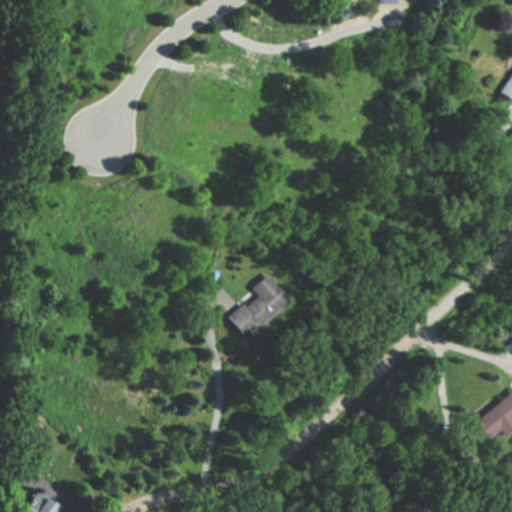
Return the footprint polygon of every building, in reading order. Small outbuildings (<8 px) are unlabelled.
[(511,97),(498,89),(511,66),(511,97)] [(84,174),(100,167),(94,155),(96,154),(83,127),(66,135),(84,174)] [(267,270),(290,295),(259,324),(254,319),(241,331),(230,319),(257,294),(250,286),(267,270)] [(469,416),(510,383),(511,385),(511,431),(507,435),(501,428),(488,439),(469,416)] [(125,436),(138,414),(95,387),(82,408),(125,436)] [(21,511),(34,490),(58,503),(52,511),(21,511)]
